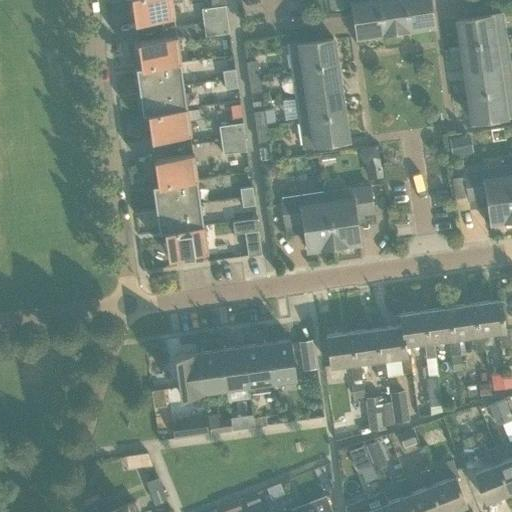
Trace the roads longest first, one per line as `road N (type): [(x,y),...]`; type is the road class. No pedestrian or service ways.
road 1 (residential): [(128,305),(88,0)]
road 2 (residential): [(128,305),(431,268)]
road 3 (residential): [(72,511),(78,454),(128,305)]
road 4 (residential): [(0,323),(128,305)]
road 5 (unclassified): [(431,268),(414,142)]
